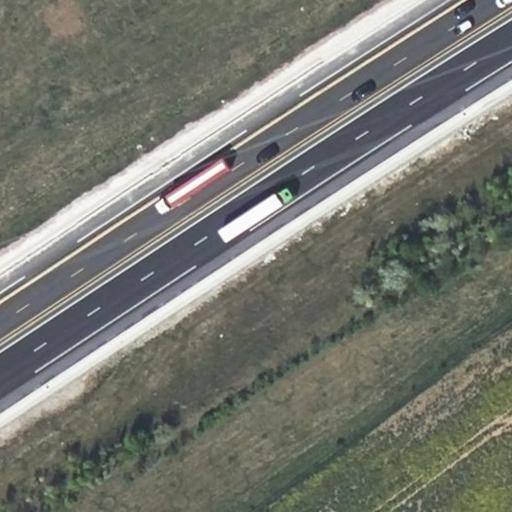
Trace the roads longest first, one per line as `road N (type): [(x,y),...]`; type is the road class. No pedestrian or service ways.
road 1 (motorway): [(0,374),(511,41)]
road 2 (motorway): [(483,0),(0,316)]
